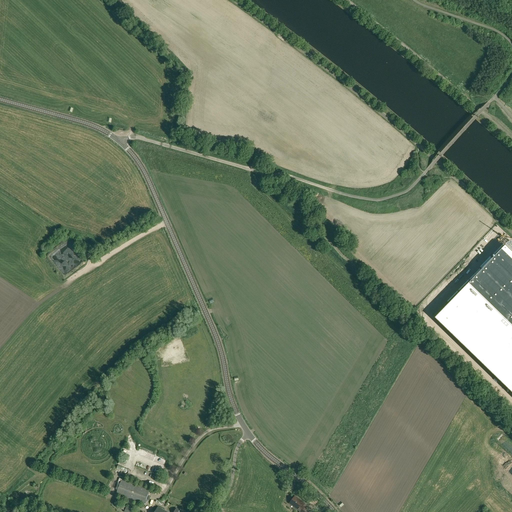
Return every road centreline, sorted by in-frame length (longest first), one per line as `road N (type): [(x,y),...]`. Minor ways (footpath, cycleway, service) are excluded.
road 1 (unclassified): [(247,434),(215,334),(144,171),(118,141)]
road 2 (track): [(453,178),(231,0)]
road 3 (track): [(511,139),(346,0)]
road 4 (unclassified): [(268,177),(131,136),(118,141)]
road 5 (unclassified): [(118,141),(0,100)]
